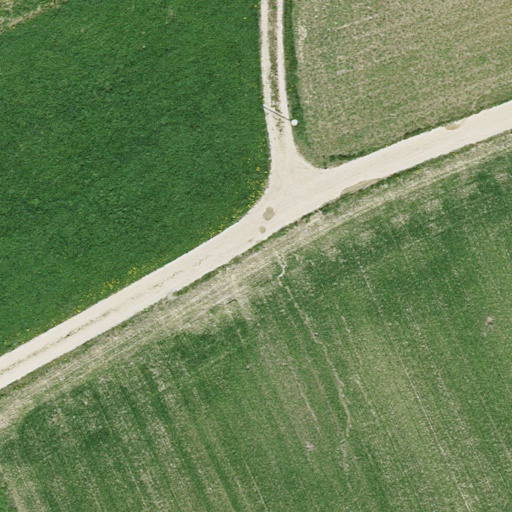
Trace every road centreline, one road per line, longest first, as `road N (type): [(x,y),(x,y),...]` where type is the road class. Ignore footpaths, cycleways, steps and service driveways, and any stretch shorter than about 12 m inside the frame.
road 1 (track): [(0,371),(279,214),(511,122)]
road 2 (track): [(279,214),(283,0)]
